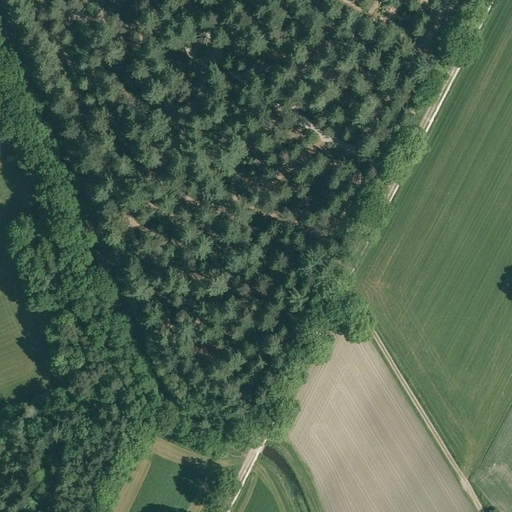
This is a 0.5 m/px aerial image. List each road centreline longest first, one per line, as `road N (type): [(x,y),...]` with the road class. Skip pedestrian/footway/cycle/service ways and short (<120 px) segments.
road 1 (track): [(487,0),(250,455)]
road 2 (track): [(337,284),(483,511)]
